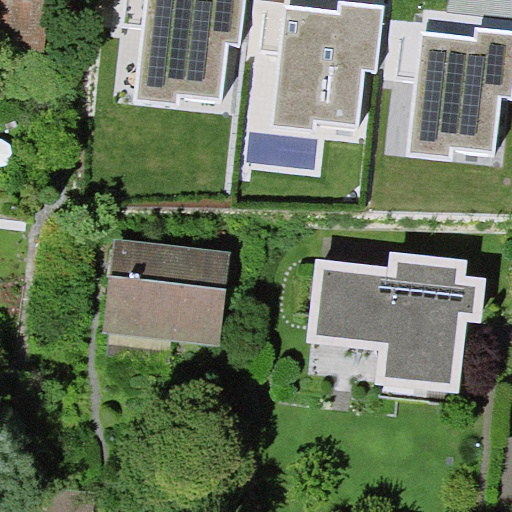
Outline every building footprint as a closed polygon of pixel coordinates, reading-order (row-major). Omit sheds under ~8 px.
[(0,0),(0,36),(38,42),(44,0),(0,0)] [(245,0),(144,0),(134,99),(180,104),(181,95),(223,100),(229,44),(241,45),(245,0)] [(384,6),(339,0),(338,10),(284,4),(269,125),(315,131),(316,121),(356,126),(363,69),(376,71),(384,6)] [(475,37),(422,30),(407,154),(451,159),(453,147),(494,153),(502,95),(511,96),(511,30),(476,26),(475,37)] [(40,122),(0,116),(0,211),(28,215),(40,122)] [(228,259),(115,247),(104,347),(168,353),(169,339),(219,344),(228,259)] [(390,267),(317,259),(308,342),(383,350),(380,383),(463,392),(470,321),(483,323),(487,277),(468,275),(470,260),(392,252),(390,267)]
